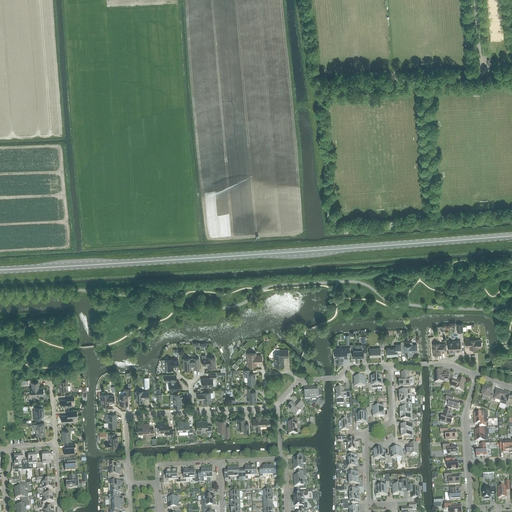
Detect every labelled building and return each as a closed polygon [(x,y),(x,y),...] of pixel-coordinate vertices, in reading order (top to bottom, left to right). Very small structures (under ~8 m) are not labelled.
[(470,347),(470,349),(477,349),(477,348),(481,348),(481,346),(482,345),(483,345),(482,343),(482,342),(481,342),(481,340),(477,340),(470,340),(470,339),(465,339),(466,347),(470,347)] [(448,342),(449,351),(450,351),(450,352),(453,352),(454,351),(461,351),(460,341),(448,342)] [(403,342),(401,342),(401,350),(404,349),(405,355),(413,355),(412,352),(415,352),(415,353),(417,352),(417,345),(404,345),(403,342)] [(432,344),(433,355),(441,354),(440,351),(446,350),(446,344),(440,345),(440,344),(432,344)] [(364,349),(353,350),(353,358),(364,357),(364,352),(367,351),(367,345),(363,345),(364,349)] [(387,348),(388,356),(398,356),(398,352),(401,352),(401,345),(396,345),(396,348),(387,348)] [(347,354),(350,354),(350,348),(337,349),(337,353),(335,353),(335,359),(336,359),(337,363),(342,363),(342,361),(345,358),(348,358),(347,354)] [(370,349),(370,357),(381,357),(381,348),(370,349)] [(274,355),(275,362),(274,362),(273,362),(272,363),(272,364),(272,365),(273,365),(273,366),(274,366),(275,366),(277,366),(277,367),(281,367),(281,366),(283,366),(282,357),(288,357),(288,358),(288,350),(279,350),(280,354),(274,355)] [(247,354),(248,366),(256,366),(256,363),(262,363),(261,356),(255,356),(255,353),(247,354)] [(207,358),(206,358),(206,356),(202,356),(202,365),(208,365),(208,368),(215,367),(215,357),(207,358)] [(193,359),(190,359),(183,359),(184,370),(191,370),(191,368),(194,367),(194,369),(199,368),(199,358),(193,359)] [(165,360),(166,370),(173,370),(173,367),(178,367),(178,360),(173,360),(165,360)] [(247,376),(248,384),(255,384),(255,373),(250,374),(250,370),(244,371),(244,377),(247,376)] [(435,372),(435,382),(443,382),(443,381),(449,381),(449,374),(443,374),(442,371),(435,372)] [(412,379),(409,379),(409,378),(408,373),(402,373),(402,379),(399,379),(400,386),(410,386),(410,385),(413,385),(413,384),(413,380),(412,379)] [(202,379),(203,387),(213,387),(212,378),(216,378),(216,374),(209,375),(210,378),(202,379)] [(176,382),(176,380),(176,376),(164,377),(165,382),(166,383),(169,383),(169,390),(180,390),(179,382),(176,382)] [(369,392),(373,392),(372,389),(377,389),(377,388),(377,377),(375,377),(375,376),(371,376),(371,384),(368,384),(369,390),(369,392)] [(377,377),(377,388),(382,388),(382,392),(386,392),(385,380),(382,380),(382,376),(378,376),(378,377),(377,377)] [(64,381),(59,381),(60,391),(68,391),(67,383),(72,383),(71,377),(64,377),(64,381)] [(358,387),(360,387),(360,378),(358,378),(358,377),(354,377),(354,385),(352,385),(352,391),(357,391),(358,387)] [(363,391),(369,390),(368,384),(366,384),(365,377),(361,377),(361,378),(360,378),(360,387),(363,387),(363,391)] [(458,382),(456,382),(457,381),(453,380),(451,387),(456,388),(456,389),(463,391),(466,381),(459,379),(458,382)] [(35,397),(35,396),(43,395),(43,388),(39,388),(38,382),(31,383),(32,388),(31,388),(31,396),(32,397),(35,397)] [(485,389),(484,389),(482,394),(483,394),(482,400),(491,402),(491,400),(493,394),(490,393),(491,390),(489,389),(489,388),(487,387),(486,388),(485,388),(485,389)] [(244,393),(247,393),(248,402),(256,402),(256,391),(252,392),(251,388),(244,389),(244,393)] [(308,388),(308,389),(305,389),(305,388),(305,389),(305,398),(312,398),(312,399),(316,399),(316,397),(319,397),(319,396),(321,396),(321,391),(319,392),(318,391),(319,391),(319,388),(314,388),(311,388),(308,388)] [(399,392),(400,397),(411,397),(411,391),(410,391),(410,388),(404,388),(404,391),(399,392)] [(119,394),(120,405),(128,405),(127,395),(131,395),(130,389),(124,389),(125,394),(119,394)] [(336,389),(336,399),(337,399),(337,403),(344,403),(344,399),(344,398),(350,398),(350,391),(344,391),(344,389),(336,389)] [(142,401),(143,401),(143,398),(148,398),(148,392),(143,392),(143,391),(135,392),(136,402),(137,401),(137,402),(138,403),(139,403),(140,403),(141,402),(142,402),(142,401)] [(495,400),(501,401),(503,393),(502,392),(500,391),(499,392),(497,391),(496,395),(493,394),(491,400),(494,401),(495,400)] [(202,401),(202,403),(204,404),(208,404),(208,403),(211,403),(211,402),(211,401),(211,399),(210,398),(210,393),(203,393),(203,394),(198,394),(198,400),(204,400),(204,401),(202,401)] [(504,393),(503,393),(501,401),(500,404),(506,405),(510,406),(511,400),(508,399),(509,395),(507,394),(506,393),(505,393),(504,393)] [(182,394),(170,395),(171,399),(173,399),(173,407),(181,407),(181,403),(181,400),(181,398),(182,398),(182,394)] [(71,402),(74,401),(74,395),(66,396),(67,399),(60,400),(61,407),(71,406),(71,402)] [(101,395),(102,406),(109,406),(109,403),(114,402),(114,395),(108,395),(101,395)] [(445,401),(449,402),(447,407),(458,410),(458,409),(459,409),(460,406),(459,406),(460,403),(453,401),(454,398),(447,396),(445,401)] [(401,403),(401,406),(411,405),(411,402),(411,397),(400,397),(400,403),(401,403)] [(301,409),(304,406),(299,401),(296,405),(293,402),(288,408),(296,415),(301,410),(301,409)] [(383,407),(378,407),(379,417),(384,417),(384,410),(387,410),(386,403),(383,403),(383,407)] [(369,404),(370,408),(370,410),(373,410),(373,417),(379,417),(378,407),(373,408),(373,404),(369,404)] [(400,409),(401,414),(412,414),(411,408),(411,405),(401,406),(401,409),(400,409)] [(35,410),(32,410),(33,420),(41,420),(40,417),(44,416),(44,412),(43,412),(43,407),(34,408),(35,410)] [(361,410),(361,414),(362,424),(363,424),(368,424),(367,416),(370,416),(370,410),(370,408),(366,408),(366,411),(362,411),(362,410),(361,410)] [(362,424),(361,414),(357,414),(356,409),(353,409),(353,417),(356,417),(356,425),(361,425),(360,424),(362,424)] [(450,417),(452,412),(445,410),(444,415),(442,415),(440,422),(451,425),(453,418),(450,417)] [(480,413),(474,414),(474,419),(484,418),(484,415),(486,415),(485,410),(479,410),(480,413)] [(67,411),(67,416),(61,416),(62,423),(72,422),(72,418),(77,417),(77,411),(67,411)] [(116,420),(116,414),(105,415),(105,421),(106,422),(107,423),(108,422),(108,427),(110,427),(111,428),(111,427),(117,427),(117,422),(116,422),(116,420)] [(405,419),(405,422),(412,422),(411,419),(412,419),(412,414),(401,414),(401,420),(405,419)] [(252,419),(253,429),(256,429),(256,432),(260,432),(260,427),(270,426),(270,418),(263,419),(262,419),(261,419),(261,416),(256,416),(256,419),(252,419)] [(353,427),(352,416),(348,416),(348,420),(341,421),(341,427),(339,427),(339,430),(341,430),(341,431),(349,430),(349,427),(353,427)] [(237,422),(236,422),(236,426),(237,426),(237,429),(243,429),(244,433),(249,433),(248,424),(245,424),(245,418),(237,419),(237,422)] [(487,418),(484,418),(474,419),(474,425),(479,424),(479,427),(480,427),(488,427),(488,423),(487,423),(487,422),(488,422),(488,421),(488,420),(487,420),(487,418)] [(288,423),(289,434),(298,434),(297,423),(300,423),(300,419),(293,419),(294,419),(294,422),(288,423)] [(226,427),(226,420),(217,421),(218,431),(222,431),(223,437),(230,437),(229,426),(226,427)] [(206,430),(206,433),(211,433),(211,426),(207,426),(207,421),(196,421),(197,430),(206,430)] [(177,424),(177,425),(178,431),(189,431),(189,437),(193,436),(192,428),(189,428),(189,422),(188,422),(183,423),(183,422),(177,422),(177,424)] [(401,426),(401,431),(413,431),(412,425),(412,422),(405,422),(405,425),(401,426)] [(158,426),(157,426),(157,427),(158,427),(158,432),(165,432),(166,436),(173,435),(172,429),(169,429),(168,423),(165,424),(162,424),(158,424),(158,426)] [(33,424),(33,429),(36,429),(36,436),(44,435),(44,428),(45,427),(44,424),(33,424)] [(138,434),(138,433),(143,433),(143,437),(148,436),(154,436),(153,429),(149,429),(149,424),(145,424),(142,425),(142,424),(137,424),(137,429),(138,429),(138,434)] [(67,430),(62,431),(63,441),(71,441),(70,430),(73,430),(73,427),(66,427),(67,430)] [(475,436),(485,435),(489,435),(488,427),(480,427),(481,430),(475,431),(475,436)] [(441,435),(445,434),(446,440),(457,440),(456,436),(457,436),(457,432),(456,432),(456,431),(447,432),(447,428),(440,429),(441,435)] [(413,431),(401,431),(402,437),(406,436),(406,439),(412,439),(412,436),(413,436),(413,431)] [(109,443),(106,443),(105,444),(105,446),(107,447),(109,447),(118,447),(117,437),(115,437),(115,434),(108,434),(109,438),(109,443)] [(485,435),(475,436),(475,442),(481,441),(481,444),(489,444),(489,440),(485,441),(485,435)] [(338,437),(338,441),(344,441),(344,444),(347,444),(348,450),(357,450),(357,446),(359,446),(358,442),(356,442),(356,439),(345,440),(345,437),(338,437)] [(499,440),(500,449),(503,449),(503,452),(509,452),(508,441),(503,442),(503,440),(499,440)] [(447,450),(448,455),(458,454),(457,446),(449,447),(449,443),(443,444),(443,450),(447,450)] [(66,445),(66,448),(64,448),(64,455),(75,454),(74,448),(75,448),(75,444),(66,445)] [(410,447),(407,448),(407,454),(410,453),(411,455),(418,454),(417,444),(410,444),(410,447)] [(476,449),(476,457),(477,457),(476,456),(486,455),(486,445),(480,445),(480,449),(476,449)] [(391,456),(388,456),(388,465),(392,464),(392,459),(397,458),(396,449),(395,449),(395,448),(391,448),(391,456)] [(398,449),(396,449),(397,458),(401,458),(402,464),(405,464),(405,455),(402,456),(402,448),(398,448),(398,449)] [(380,459),(379,450),(378,450),(378,449),(374,449),(374,457),(371,457),(372,465),(375,465),(375,459),(380,459)] [(379,450),(380,459),(380,462),(385,462),(385,465),(388,465),(388,456),(385,456),(385,449),(381,449),(381,450),(379,450)] [(46,453),(47,464),(50,464),(51,469),(54,468),(53,462),(51,462),(50,454),(50,453),(49,452),(47,452),(46,453)] [(32,454),(33,465),(36,465),(37,469),(40,469),(40,463),(37,463),(36,455),(36,454),(35,453),(33,453),(32,454)] [(348,457),(348,462),(358,461),(357,459),(358,459),(358,456),(353,456),(352,453),(345,454),(345,457),(348,457)] [(18,455),(19,466),(22,466),(23,470),(26,470),(26,464),(25,461),(23,461),(22,456),(22,455),(21,454),(19,454),(18,455)] [(305,459),(305,455),(295,456),(296,459),(293,459),(293,464),(303,464),(306,464),(306,459),(305,459)] [(447,463),(448,470),(456,469),(459,468),(459,465),(458,465),(458,461),(454,461),(454,458),(445,459),(446,463),(447,463)] [(75,464),(76,463),(76,460),(67,461),(67,464),(65,464),(65,471),(76,470),(75,464)] [(110,467),(110,470),(120,469),(120,464),(115,464),(115,461),(107,461),(108,467),(110,467)] [(348,462),(345,462),(345,467),(343,467),(344,471),(346,471),(353,470),(356,470),(356,467),(359,467),(358,464),(358,461),(348,462)] [(300,470),(300,473),(306,472),(306,469),(304,469),(303,464),(293,464),(294,470),(300,470)] [(260,471),(260,479),(266,479),(265,476),(269,476),(268,465),(263,466),(263,470),(260,470),(260,471)] [(278,478),(277,469),(274,469),(274,465),(268,465),(269,476),(272,475),(272,478),(278,478)] [(245,470),(242,471),(243,480),(248,480),(248,477),(251,476),(251,466),(245,467),(245,470)] [(256,466),(251,466),(251,476),(255,476),(255,479),(260,479),(260,471),(257,471),(256,466)] [(231,481),(230,477),(234,477),(233,467),(228,467),(228,471),(225,472),(225,481),(231,481)] [(243,480),(242,471),(239,471),(239,467),(233,467),(234,477),(237,477),(237,480),(243,480)] [(207,479),(210,478),(211,482),(216,481),(216,473),(213,473),(212,468),(207,469),(207,479)] [(108,473),(108,479),(116,479),(116,475),(121,475),(120,469),(110,470),(111,473),(108,473)] [(184,475),(181,475),(181,483),(187,483),(186,480),(190,479),(189,469),(184,470),(184,475)] [(190,479),(193,479),(193,480),(193,481),(194,481),(194,482),(195,482),(196,482),(196,483),(197,483),(198,483),(199,482),(198,474),(195,474),(195,469),(189,469),(190,479)] [(198,474),(199,482),(204,482),(204,479),(207,479),(207,469),(201,469),(201,473),(198,473),(198,474)] [(172,480),(172,470),(166,471),(166,476),(163,476),(164,484),(169,484),(169,481),(172,480)] [(177,470),(172,470),(172,480),(176,480),(176,483),(181,483),(181,475),(178,475),(177,470)] [(348,474),(349,479),(358,478),(358,476),(359,476),(359,473),(353,473),(353,470),(346,471),(346,474),(348,474)] [(298,476),(297,476),(294,476),(294,481),(304,481),(304,480),(305,480),(306,479),(306,478),(307,477),(306,476),(306,475),(306,472),(300,473),(298,473),(298,476)] [(445,479),(449,479),(449,484),(460,484),(459,476),(451,476),(451,473),(444,473),(445,479)] [(69,480),(66,480),(66,488),(69,488),(72,488),(72,487),(75,487),(75,481),(78,481),(78,476),(69,477),(69,480)] [(344,484),(344,488),(354,487),(354,484),(359,484),(359,481),(358,478),(349,479),(349,484),(344,484)] [(111,484),(111,488),(121,487),(121,482),(116,482),(116,479),(108,479),(109,485),(111,484)] [(304,481),(294,481),(295,487),(300,486),(301,489),(307,489),(306,486),(307,486),(307,484),(304,484),(304,481)] [(382,496),(381,486),(376,487),(376,481),(372,481),(373,489),(376,489),(376,497),(380,497),(380,496),(382,496)] [(398,485),(399,495),(400,495),(400,496),(404,496),(404,490),(407,490),(406,481),(401,482),(401,485),(398,485)] [(498,487),(499,498),(502,498),(502,499),(506,499),(506,498),(507,498),(506,491),(510,491),(509,481),(505,482),(506,487),(498,487)] [(390,488),(389,482),(386,482),(386,484),(385,484),(384,485),(384,486),(381,486),(382,496),(387,495),(387,489),(390,488)] [(395,482),(389,482),(390,488),(393,488),(393,495),(399,495),(398,485),(396,486),(395,482)] [(21,484),(21,487),(14,488),(14,489),(15,489),(15,493),(14,493),(25,492),(25,489),(27,489),(27,483),(21,484)] [(43,489),(48,488),(52,488),(52,484),(42,485),(39,485),(39,489),(37,489),(37,492),(44,491),(43,489)] [(483,498),(484,500),(489,499),(490,498),(491,498),(490,495),(496,494),(495,488),(495,484),(489,484),(489,488),(482,488),(483,498)] [(411,492),(412,498),(420,498),(420,489),(414,489),(414,486),(408,486),(408,492),(411,492)] [(109,497),(120,496),(120,493),(122,493),(121,487),(111,488),(111,491),(109,491),(109,497)] [(349,490),(350,496),(359,495),(359,493),(360,493),(360,490),(354,490),(354,487),(344,488),(345,491),(349,490)] [(456,491),(456,487),(450,488),(450,493),(449,493),(446,493),(447,500),(450,500),(461,500),(460,492),(456,492),(456,491)] [(294,497),(294,501),(304,500),(304,497),(307,497),(308,496),(308,493),(308,494),(307,494),(307,491),(301,491),(301,494),(294,495),(294,497)] [(15,498),(21,498),(22,501),(28,501),(28,495),(25,495),(25,492),(14,493),(15,493),(15,498)] [(215,496),(210,496),(209,496),(208,493),(201,493),(201,502),(202,502),(216,501),(215,496)] [(348,504),(351,504),(355,504),(359,504),(359,501),(360,501),(360,498),(359,498),(359,495),(350,496),(350,501),(348,501),(348,504)] [(120,499),(120,496),(109,497),(110,506),(112,506),(122,505),(122,499),(120,499)] [(38,503),(38,506),(45,505),(44,503),(53,502),(54,501),(54,499),(53,498),(42,499),(43,502),(38,503)] [(304,500),(294,501),(294,504),(295,506),(301,506),(301,509),(307,509),(307,504),(304,504),(304,500)] [(22,501),(22,505),(15,505),(15,506),(14,507),(15,509),(15,510),(16,511),(26,510),(26,507),(29,506),(28,501),(22,501)] [(203,505),(203,506),(203,510),(209,510),(209,506),(216,506),(216,501),(202,502),(202,504),(203,505)] [(175,508),(175,511),(182,511),(181,506),(179,506),(179,503),(168,503),(168,508),(175,508)] [(445,503),(445,509),(450,509),(449,511),(461,511),(461,505),(452,506),(452,503),(445,503)]
